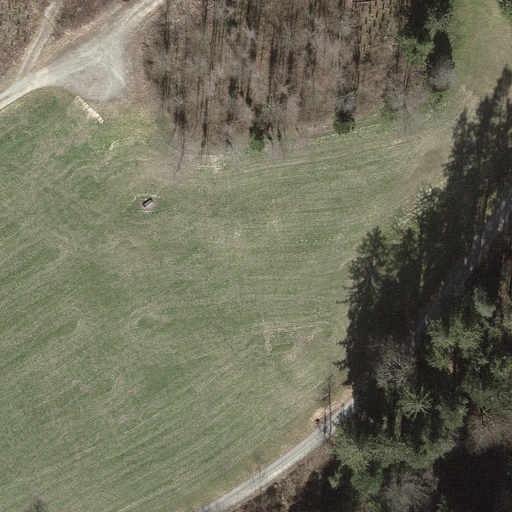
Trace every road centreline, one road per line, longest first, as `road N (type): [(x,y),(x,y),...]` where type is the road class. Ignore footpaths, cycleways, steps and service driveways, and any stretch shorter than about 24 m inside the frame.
road 1 (track): [(198,511),(296,456),(484,254),(511,206)]
road 2 (track): [(0,106),(156,0)]
